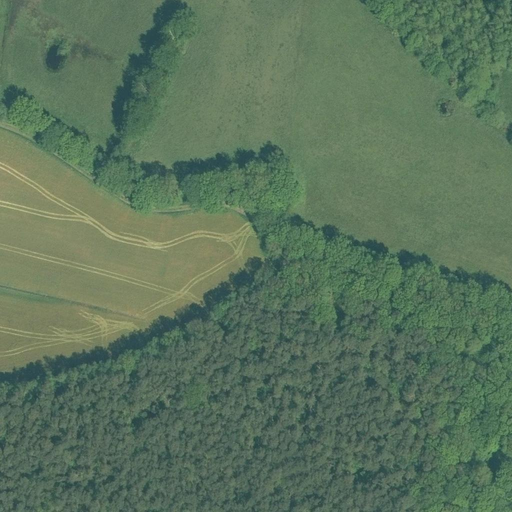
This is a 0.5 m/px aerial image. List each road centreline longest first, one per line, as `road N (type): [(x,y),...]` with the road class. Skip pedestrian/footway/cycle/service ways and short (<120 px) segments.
road 1 (track): [(0,123),(132,205),(243,209),(279,258)]
road 2 (track): [(279,258),(434,466),(439,511)]
road 3 (track): [(511,328),(279,258)]
